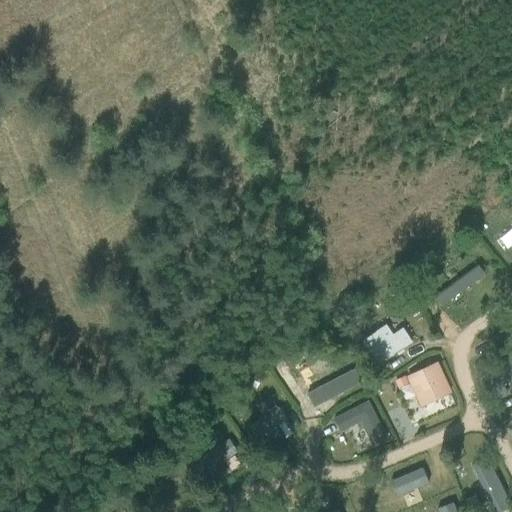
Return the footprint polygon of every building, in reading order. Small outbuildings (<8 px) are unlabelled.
[(417,341),(407,325),(397,332),(391,321),(369,335),(384,361),(417,341)] [(410,374),(424,407),(456,393),(442,360),(410,374)] [(321,372),(321,378),(308,378),(308,390),(348,389),(348,372),(321,372)] [(403,399),(415,397),(411,375),(399,377),(403,399)] [(373,399),(336,418),(352,450),(373,439),(377,448),(394,439),(373,399)]
